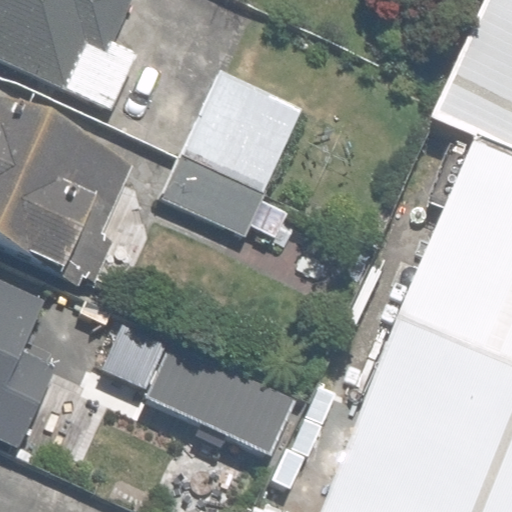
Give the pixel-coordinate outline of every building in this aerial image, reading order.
[(138,0),(0,0),(0,72),(92,111),(138,0)] [(511,0),(478,0),(423,121),(511,157),(511,0)] [(154,206),(242,243),(246,234),(271,244),(284,213),(259,202),(296,112),(208,75),(154,206)] [(126,219),(146,173),(0,108),(0,265),(77,299),(85,282),(112,294),(142,227),(126,219)] [(511,511),(511,164),(466,146),(315,511),(260,511),(250,508),(247,511),(511,511)] [(0,456),(6,459),(39,390),(17,379),(46,318),(0,295),(0,456)] [(102,324),(67,395),(159,440),(194,369),(102,324)]
